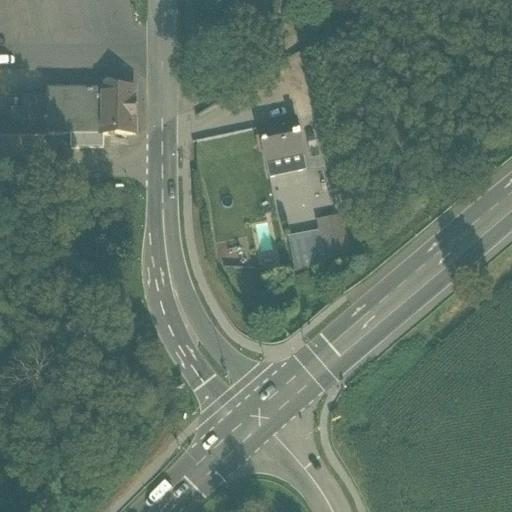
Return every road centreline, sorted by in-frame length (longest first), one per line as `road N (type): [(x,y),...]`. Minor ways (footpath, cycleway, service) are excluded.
road 1 (primary): [(259,420),(511,206)]
road 2 (unclassified): [(162,170),(161,242),(178,310),(200,351),(259,420)]
road 3 (unclassified): [(162,0),(162,170)]
road 4 (unclassified): [(162,170),(0,180)]
road 5 (primary): [(162,511),(259,420)]
